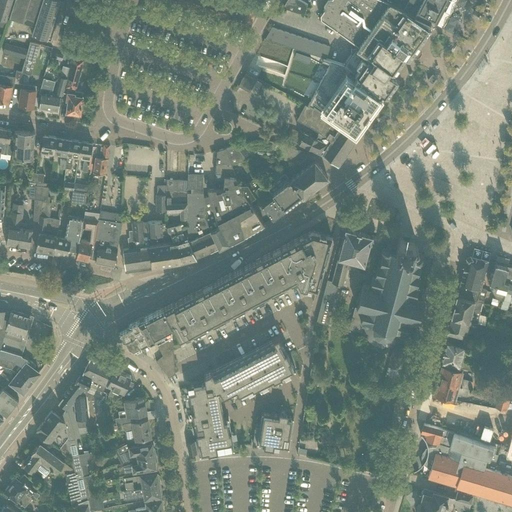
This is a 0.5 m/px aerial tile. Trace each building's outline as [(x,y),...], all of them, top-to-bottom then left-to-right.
[(0,0),(0,19),(7,22),(9,18),(14,0),(0,0)] [(34,26),(42,0),(14,0),(9,18),(34,26)] [(51,40),(63,1),(61,0),(42,0),(34,26),(32,34),(51,40)] [(217,20),(248,30),(257,5),(240,0),(162,0),(176,4),(176,3),(218,17),(217,20)] [(286,0),(281,9),(282,9),(283,8),(304,15),(307,4),(300,0),(286,0)] [(434,23),(398,6),(385,0),(326,0),(323,5),(324,9),(320,15),(321,19),(358,46),(355,51),(351,48),(351,54),(345,63),(351,68),(381,95),(383,93),(386,96),(398,79),(390,74),(392,70),(393,71),(404,56),(408,59),(430,28),(429,27),(431,24),(432,25),(434,23)] [(449,14),(438,8),(422,0),(385,0),(398,6),(434,23),(443,27),(449,14)] [(422,0),(438,8),(441,9),(449,14),(456,1),(453,0),(422,0)] [(445,29),(452,31),(456,18),(449,15),(445,29)] [(273,41),(277,28),(272,27),(272,26),(265,38),(268,39),(273,41)] [(279,43),(284,30),(277,28),(273,41),(279,43)] [(286,45),(290,33),(284,30),(279,43),(280,43),(286,45)] [(292,47),(296,35),(290,33),(286,45),(292,47)] [(299,49),(303,37),(296,35),(292,47),(299,49)] [(305,51),(309,39),(303,37),(299,49),(305,51)] [(311,53),(315,41),(309,39),(305,51),(311,53)] [(30,41),(25,60),(23,60),(20,71),(29,74),(31,75),(40,44),(30,41)] [(318,55),(322,43),(315,41),(311,53),(314,54),(318,55)] [(327,55),(330,46),(322,43),(318,55),(326,58),(327,55)] [(292,52),(281,85),(293,89),(311,99),(308,105),(313,108),(314,107),(321,111),(354,135),(355,136),(356,135),(355,134),(368,116),(369,117),(369,116),(367,114),(381,95),(351,68),(343,64),(331,60),(331,61),(330,62),(330,63),(327,68),(307,57),(292,52)] [(83,59),(73,57),(70,67),(67,76),(67,78),(63,92),(67,92),(66,100),(68,100),(66,112),(80,114),(83,93),(75,92),(83,59)] [(67,76),(70,67),(63,65),(61,74),(67,76)] [(250,92),(256,79),(245,73),(238,85),(250,92)] [(0,100),(9,102),(11,85),(12,82),(14,83),(14,82),(15,77),(5,75),(0,74),(0,100)] [(432,74),(428,79),(432,82),(436,77),(432,74)] [(41,92),(40,98),(39,107),(58,110),(60,95),(62,95),(63,92),(67,78),(60,76),(55,94),(41,92)] [(36,85),(28,84),(24,84),(23,87),(21,87),(18,104),(33,107),(36,85)] [(347,151),(357,137),(354,135),(321,111),(314,107),(313,108),(308,105),(305,104),(297,119),(313,128),(320,132),(316,138),(300,130),(294,140),(321,153),(338,164),(347,151)] [(8,145),(9,139),(10,129),(0,127),(0,145),(2,146),(1,153),(10,154),(11,146),(8,145)] [(33,157),(34,141),(34,131),(14,130),(13,156),(33,157)] [(54,153),(56,136),(43,134),(41,151),(54,153)] [(67,148),(69,138),(56,136),(54,153),(67,155),(67,148)] [(78,156),(81,140),(69,138),(67,148),(67,155),(66,160),(65,167),(71,168),(73,155),(78,156)] [(88,170),(91,152),(92,142),(81,140),(78,156),(84,157),(82,170),(88,170)] [(302,197),(315,187),(327,177),(314,162),(316,158),(303,152),(281,143),(279,142),(276,141),(269,141),(264,140),(245,143),(235,145),(246,159),(252,166),(259,161),(254,153),(253,154),(249,149),(250,148),(256,147),(275,149),(278,150),(278,151),(274,150),(267,150),(266,155),(273,155),(273,156),(294,163),(295,159),(301,162),(303,164),(302,165),(304,168),(302,170),(289,180),(302,196),(302,197)] [(105,174),(108,155),(109,145),(110,145),(104,144),(101,158),(95,157),(93,172),(105,174)] [(246,159),(235,145),(226,147),(231,164),(246,159)] [(238,183),(231,164),(226,147),(217,150),(215,173),(224,173),(223,183),(223,189),(209,189),(211,195),(209,196),(214,213),(216,217),(229,243),(244,235),(264,223),(249,200),(238,183)] [(51,177),(43,176),(44,174),(38,173),(36,182),(50,184),(51,177)] [(302,196),(289,180),(284,173),(267,187),(284,209),(302,196)] [(284,209),(267,187),(258,175),(247,183),(238,183),(249,200),(255,196),(272,218),(284,209)] [(187,202),(187,192),(187,189),(187,180),(169,178),(168,203),(187,202)] [(34,197),(35,185),(25,184),(24,197),(34,197)] [(35,185),(34,197),(33,220),(39,221),(37,231),(39,231),(35,248),(53,252),(58,229),(59,219),(49,217),(52,202),(49,202),(50,197),(48,196),(49,187),(35,185)] [(69,202),(85,204),(86,192),(70,190),(69,202)] [(199,234),(195,192),(187,192),(187,202),(187,216),(187,238),(196,257),(207,253),(199,234)] [(205,217),(203,197),(203,192),(195,192),(199,234),(207,253),(218,248),(210,230),(209,228),(205,217)] [(166,194),(157,194),(156,210),(166,211),(166,194)] [(216,217),(214,213),(209,196),(203,197),(205,217),(209,228),(210,230),(218,248),(229,243),(216,217)] [(187,216),(187,202),(168,203),(168,214),(179,213),(179,217),(187,216)] [(12,207),(7,233),(6,243),(29,247),(32,229),(20,227),(22,213),(14,211),(15,207),(12,207)] [(118,244),(121,222),(122,214),(99,210),(98,220),(96,238),(95,244),(98,245),(95,262),(114,265),(118,244)] [(77,252),(80,240),(81,236),(82,228),(83,225),(83,219),(84,218),(68,215),(65,236),(60,236),(62,230),(58,229),(53,252),(68,255),(68,250),(77,252)] [(187,238),(187,216),(179,217),(179,221),(166,225),(167,230),(169,229),(172,241),(169,242),(172,263),(180,261),(196,257),(187,238)] [(96,238),(98,220),(83,219),(83,225),(82,228),(90,229),(88,239),(81,238),(80,240),(77,252),(76,256),(88,259),(88,258),(91,258),(95,244),(96,238)] [(172,263),(169,242),(168,237),(159,238),(160,243),(155,244),(154,235),(162,235),(161,220),(147,221),(148,232),(149,245),(152,266),(172,263)] [(133,239),(133,237),(132,233),(143,232),(143,221),(132,222),(132,229),(128,230),(129,237),(127,237),(129,248),(123,248),(125,269),(139,267),(135,239),(133,239)] [(327,279),(316,321),(317,321),(328,324),(334,301),(339,282),(342,283),(347,268),(351,269),(353,261),(364,264),(369,245),(370,241),(372,235),(371,235),(345,228),(345,229),(342,237),(331,280),(328,279),(327,279)] [(287,282),(296,278),(299,284),(300,284),(306,286),(317,289),(322,269),(323,267),(331,236),(325,234),(324,234),(320,233),(312,230),(307,233),(303,235),(293,240),(289,242),(280,247),(280,248),(272,252),(272,251),(255,260),(252,261),(251,262),(251,263),(243,267),(242,267),(216,280),(213,282),(212,283),(194,292),(184,297),(177,300),(174,302),(164,308),(163,306),(162,307),(171,324),(179,338),(193,331),(195,334),(196,337),(208,331),(206,328),(205,325),(209,323),(222,316),(228,313),(232,311),(234,313),(235,317),(247,311),(245,307),(244,305),(248,303),(267,293),(267,292),(271,290),(273,293),(274,297),(286,291),(284,287),(283,284),(287,282)] [(149,245),(148,232),(143,232),(132,233),(133,237),(133,239),(135,239),(139,267),(152,266),(149,245)] [(423,261),(424,257),(424,256),(420,252),(416,252),(417,249),(416,248),(417,247),(417,246),(417,245),(417,244),(416,244),(415,244),(414,244),(413,244),(414,240),(399,236),(396,246),(392,244),(391,246),(387,244),(383,245),(381,250),(382,254),(379,265),(377,264),(374,274),(373,274),(370,285),(362,283),(351,328),(365,331),(366,332),(366,334),(367,335),(368,336),(369,338),(370,339),(372,341),(373,342),(375,342),(377,344),(379,344),(380,344),(383,345),(384,345),(386,344),(387,344),(389,344),(390,343),(392,342),(394,341),(396,340),(402,341),(404,332),(406,332),(409,323),(415,324),(415,322),(416,323),(423,299),(420,298),(421,294),(416,293),(418,286),(416,285),(421,267),(419,266),(420,264),(423,261)] [(481,286),(485,270),(488,260),(480,258),(471,256),(470,255),(467,257),(467,258),(460,281),(456,296),(474,300),(477,301),(481,286)] [(503,279),(506,265),(495,262),(489,284),(494,294),(502,297),(505,289),(504,289),(505,286),(507,280),(503,279)] [(511,266),(506,265),(503,279),(507,280),(505,286),(504,289),(505,289),(502,297),(499,306),(511,310),(511,266)] [(482,302),(477,301),(474,300),(456,296),(447,334),(465,338),(469,322),(470,322),(476,323),(485,325),(487,316),(479,314),(482,302)] [(173,339),(172,332),(172,327),(162,307),(151,313),(128,324),(129,327),(118,332),(123,341),(125,340),(128,345),(137,350),(142,348),(140,345),(150,340),(150,339),(154,338),(155,340),(158,346),(173,339)] [(0,348),(10,310),(0,308),(0,348)] [(28,332),(26,331),(30,316),(10,310),(0,348),(13,352),(14,351),(21,355),(28,332)] [(47,338),(51,325),(35,320),(31,332),(47,338)] [(205,383),(187,386),(199,453),(199,455),(234,449),(229,422),(228,417),(223,418),(220,397),(224,394),(227,393),(229,396),(231,401),(242,395),(253,389),(262,385),(275,378),(286,372),(294,368),(295,368),(289,357),(288,354),(287,352),(278,335),(273,338),(274,341),(230,364),(228,361),(212,370),(211,370),(203,374),(204,379),(205,383)] [(175,375),(173,339),(158,346),(162,355),(156,361),(170,378),(175,375)] [(465,347),(455,344),(445,342),(440,362),(474,371),(475,365),(462,361),(465,347)] [(393,346),(387,371),(386,374),(398,378),(406,350),(393,346)] [(21,355),(14,351),(13,352),(0,348),(0,362),(17,372),(31,382),(39,372),(33,367),(35,364),(28,358),(21,355)] [(106,385),(114,368),(90,357),(81,374),(91,378),(89,385),(88,388),(87,391),(94,394),(96,388),(103,391),(106,385)] [(31,382),(17,372),(0,362),(0,384),(2,386),(5,388),(8,384),(14,389),(16,387),(23,392),(31,382)] [(461,371),(442,366),(440,374),(437,373),(435,379),(470,388),(471,384),(469,384),(470,381),(459,378),(461,371)] [(128,382),(130,377),(131,376),(114,368),(106,385),(111,387),(108,396),(110,396),(112,396),(114,397),(115,396),(117,396),(120,396),(122,395),(123,394),(125,393),(127,393),(128,391),(129,390),(131,388),(132,387),(133,385),(134,383),(133,383),(132,384),(128,382)] [(88,418),(85,394),(87,391),(88,388),(89,385),(91,378),(81,374),(80,374),(75,381),(74,380),(61,396),(62,398),(59,402),(67,409),(67,408),(74,399),(76,419),(88,418)] [(469,393),(470,388),(435,379),(434,385),(436,386),(434,394),(454,399),(455,392),(466,395),(467,392),(469,393)] [(18,398),(5,388),(2,386),(0,388),(0,409),(6,414),(18,398)] [(142,397),(133,398),(124,400),(125,409),(118,410),(119,417),(128,415),(135,414),(145,412),(142,397)] [(507,398),(501,397),(498,408),(504,409),(507,398)] [(83,476),(75,438),(70,422),(64,423),(63,422),(64,421),(51,410),(36,429),(44,436),(71,456),(74,469),(74,471),(81,501),(72,504),(52,511),(90,511),(90,510),(87,497),(84,484),(83,476)] [(255,430),(253,445),(273,448),(273,445),(288,447),(293,417),(288,416),(288,413),(279,411),(278,414),(262,412),(259,431),(255,430)] [(146,412),(128,416),(129,421),(147,417),(146,412)] [(148,419),(138,420),(133,421),(129,422),(128,415),(119,417),(115,417),(116,424),(124,423),(124,429),(132,428),(134,439),(141,438),(151,436),(148,419)] [(511,474),(476,464),(478,460),(486,462),(488,457),(489,458),(491,452),(494,453),(496,447),(454,433),(454,432),(443,428),(424,423),(421,432),(425,433),(424,435),(426,436),(425,439),(438,443),(437,446),(432,446),(428,447),(427,446),(427,447),(425,447),(422,452),(421,456),(422,461),(422,462),(422,463),(422,464),(423,463),(426,466),(430,469),(427,477),(459,486),(476,491),(487,494),(487,497),(499,500),(500,498),(511,501),(511,474)] [(194,440),(187,441),(189,454),(196,453),(194,440)] [(81,501),(74,471),(74,469),(47,448),(39,442),(31,452),(32,454),(24,465),(32,471),(35,467),(46,475),(51,468),(56,472),(63,477),(66,473),(72,504),(81,501)] [(152,442),(142,444),(135,445),(132,447),(130,442),(117,448),(121,454),(124,452),(129,460),(131,459),(137,458),(154,455),(152,442)] [(156,467),(154,455),(137,458),(131,459),(132,464),(123,465),(125,472),(156,467)] [(42,489),(32,480),(24,472),(18,479),(15,476),(4,491),(10,495),(8,497),(15,502),(17,500),(24,506),(31,496),(33,499),(42,489)] [(140,474),(124,477),(125,482),(126,489),(158,484),(158,480),(159,480),(159,475),(157,474),(156,472),(147,473),(140,474)] [(91,483),(90,483),(84,484),(87,497),(93,496),(95,495),(92,483),(91,483)] [(126,489),(123,490),(124,499),(144,496),(144,499),(151,497),(160,496),(160,494),(161,493),(161,488),(159,488),(158,484),(126,489)] [(467,511),(468,508),(472,495),(475,496),(476,491),(459,486),(458,491),(458,490),(456,497),(428,490),(429,491),(428,494),(423,493),(421,503),(420,502),(417,511),(460,511),(461,510),(467,511)] [(96,509),(93,496),(87,497),(90,510),(96,509)] [(155,511),(163,511),(162,505),(163,504),(163,503),(163,502),(163,501),(162,500),(161,499),(160,499),(150,500),(145,501),(146,507),(135,508),(136,511),(155,511)]
